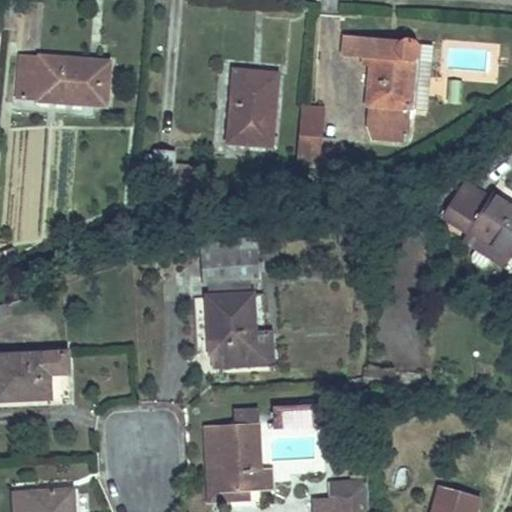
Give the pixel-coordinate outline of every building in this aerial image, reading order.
[(311,53),(310,71),(349,76),(348,84),(336,83),(327,144),(356,148),(358,131),(373,132),(381,82),(374,80),(379,76),(382,71),(381,67),(380,63),(375,59),(311,53)] [(9,63),(5,108),(74,112),(78,67),(9,63)] [(206,84),(199,156),(238,159),(245,88),(206,84)] [(137,168),(136,197),(154,198),(156,169),(137,168)] [(434,244),(440,247),(504,284),(511,270),(511,239),(485,224),(482,229),(453,212),(434,244)] [(440,247),(435,256),(434,258),(498,295),(499,293),(504,284),(440,247)] [(260,248),(213,249),(215,279),(261,277),(260,248)] [(212,292),(215,338),(232,337),(233,357),(258,356),(256,290),(212,292)] [(232,337),(215,338),(216,358),(233,357),(232,337)] [(64,350),(0,355),(0,400),(46,396),(46,387),(67,386),(64,350)] [(265,412),(220,414),(223,476),(267,474),(265,412)] [(355,511),(353,481),(317,481),(319,511),(355,511)] [(84,511),(83,485),(36,485),(37,511),(84,511)] [(475,511),(480,499),(441,486),(433,511),(475,511)]
